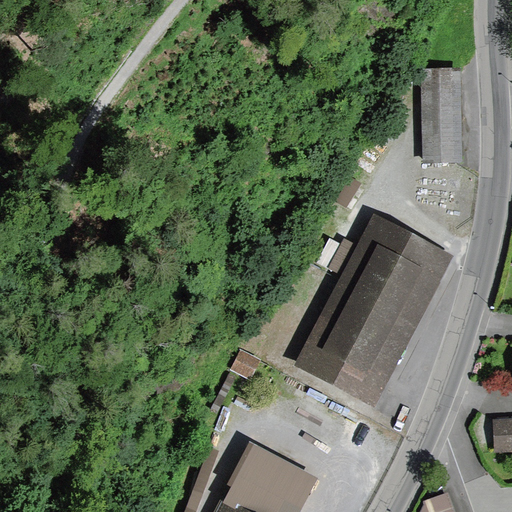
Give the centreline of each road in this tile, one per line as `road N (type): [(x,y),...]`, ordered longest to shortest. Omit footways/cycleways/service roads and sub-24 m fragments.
road 1 (residential): [(493,0),(498,188),(466,328),(374,511)]
road 2 (track): [(0,318),(41,251),(68,161),(92,119),(183,0)]
